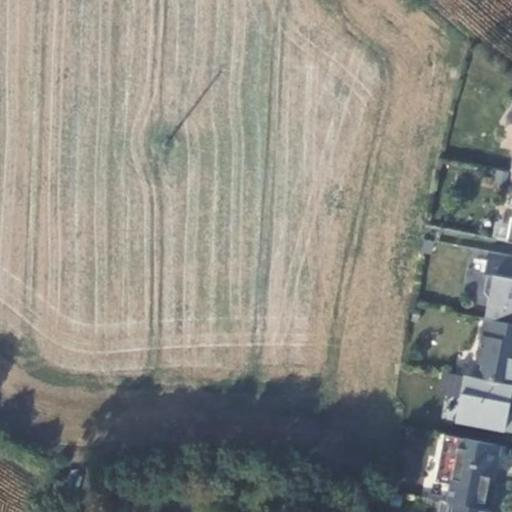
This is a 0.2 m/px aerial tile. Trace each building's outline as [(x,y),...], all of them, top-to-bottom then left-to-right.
[(484,291),(489,298),(485,318),(511,322),(511,255),(489,251),(484,274),(487,274),(484,291)] [(511,383),(511,322),(485,318),(474,376),(511,383)] [(511,411),(508,411),(511,389),(511,383),(474,376),(464,374),(455,420),(511,431),(511,411)] [(501,445),(445,434),(435,480),(450,483),(446,501),(483,509),(488,482),(491,471),(496,471),(501,445)] [(441,500),(438,511),(487,511),(488,510),(483,509),(446,501),(441,500)]
